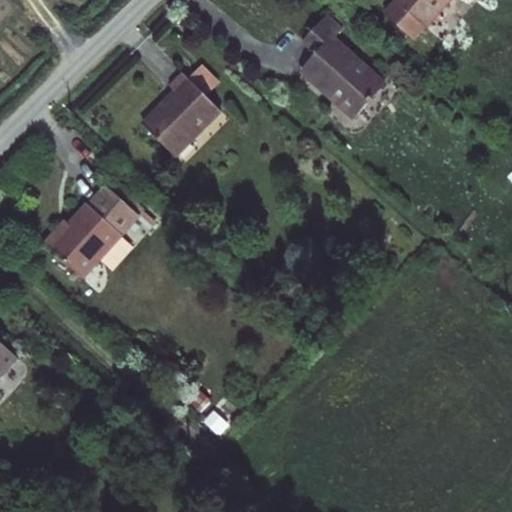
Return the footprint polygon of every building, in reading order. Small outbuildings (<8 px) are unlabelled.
[(316,34),(300,53),(349,98),(381,67),(331,19),(341,9),(331,0),(318,0),(299,19),(316,34)] [(407,0),(424,16),(439,0),(407,0)] [(210,72),(225,58),(206,41),(193,56),(210,72)] [(177,73),(145,105),(178,136),(226,87),(210,72),(193,56),(185,48),(168,65),(177,73)] [(60,201),(46,214),(90,255),(150,193),(118,163),(97,183),(94,180),(65,208),(60,201)] [(0,377),(18,359),(0,341),(0,377)]
